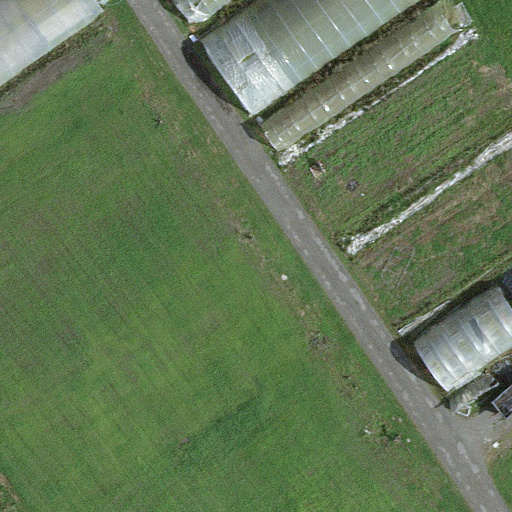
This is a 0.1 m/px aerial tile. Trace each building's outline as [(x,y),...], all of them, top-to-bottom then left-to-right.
[(0,0),(0,80),(117,0),(116,0),(0,0)] [(183,0),(197,21),(227,0),(183,0)] [(249,0),(200,31),(249,109),(422,0),(249,0)] [(0,260),(197,127),(159,73),(151,78),(113,22),(0,99),(0,260)] [(288,163),(343,242),(511,124),(511,95),(471,37),(288,163)] [(203,147),(0,276),(0,390),(255,229),(203,147)] [(511,148),(350,246),(398,325),(511,256),(511,148)] [(267,511),(400,431),(305,277),(290,286),(261,239),(0,399),(0,451),(37,511),(267,511)] [(511,305),(499,284),(414,335),(445,386),(511,346),(511,305)] [(451,511),(453,511),(398,434),(289,511),(451,511)]
